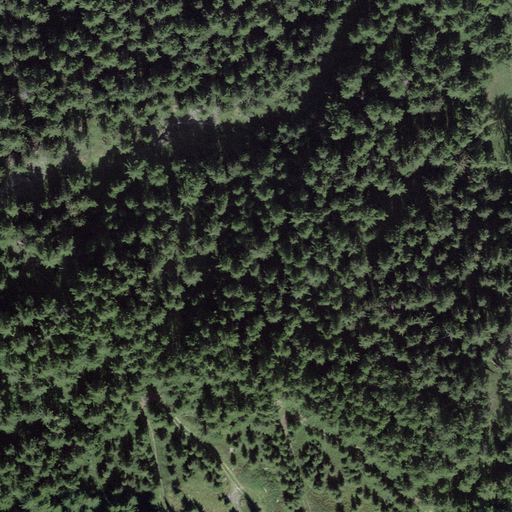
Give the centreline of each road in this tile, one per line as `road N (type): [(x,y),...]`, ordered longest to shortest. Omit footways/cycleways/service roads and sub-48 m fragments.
road 1 (track): [(166,511),(142,405),(150,398),(163,402),(262,511)]
road 2 (track): [(309,511),(287,416),(362,455),(429,511)]
